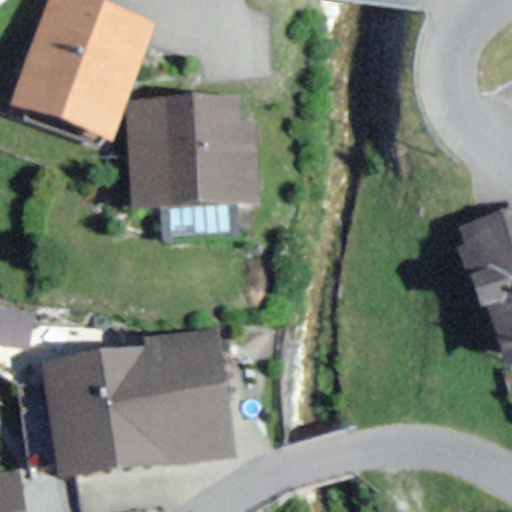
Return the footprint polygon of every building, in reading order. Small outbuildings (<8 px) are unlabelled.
[(111,142),(156,20),(101,0),(54,0),(15,107),(111,142)] [(245,96),(131,103),(137,211),(251,205),(245,96)] [(511,213),(453,233),(502,379),(511,375),(511,213)] [(49,363),(62,482),(236,463),(222,331),(114,342),(115,356),(49,363)] [(27,511),(22,472),(0,475),(0,511),(27,511)]
